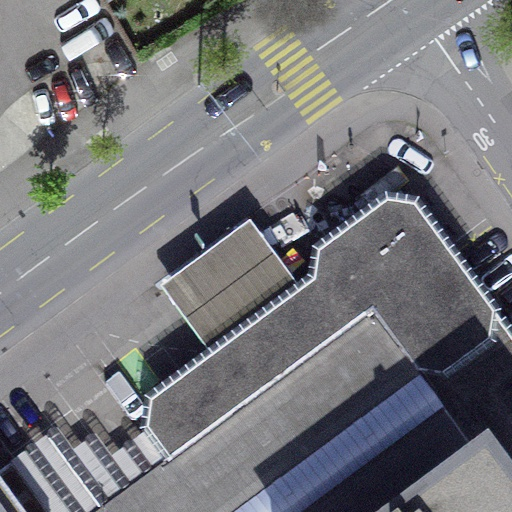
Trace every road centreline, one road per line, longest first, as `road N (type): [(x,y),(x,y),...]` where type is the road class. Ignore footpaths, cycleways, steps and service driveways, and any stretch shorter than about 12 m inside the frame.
road 1 (primary): [(403,0),(0,293)]
road 2 (residential): [(406,0),(511,142)]
